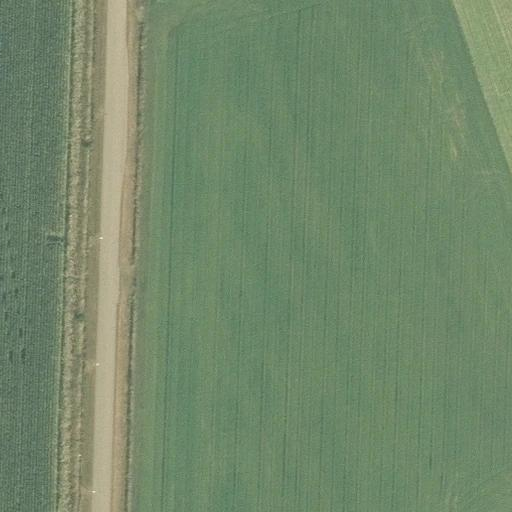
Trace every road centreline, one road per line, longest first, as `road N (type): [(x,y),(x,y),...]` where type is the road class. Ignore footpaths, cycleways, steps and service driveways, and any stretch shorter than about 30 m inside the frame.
road 1 (unclassified): [(101,511),(119,0)]
road 2 (track): [(511,179),(449,0)]
